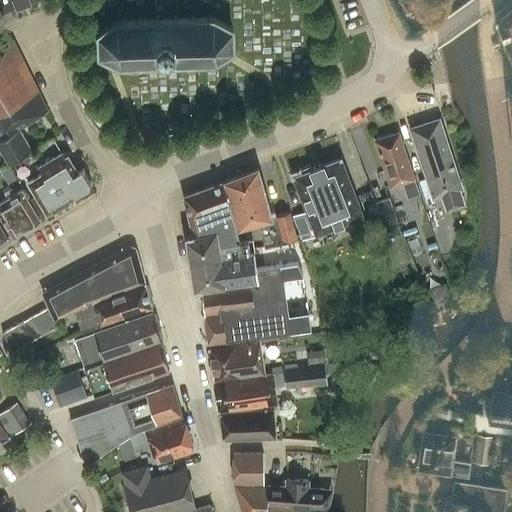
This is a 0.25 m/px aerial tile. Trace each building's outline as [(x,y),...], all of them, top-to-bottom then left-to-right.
[(0,0),(0,3),(2,10),(28,0),(0,0)] [(511,8),(499,20),(497,25),(508,50),(511,47),(511,8)] [(177,16),(174,16),(174,19),(159,19),(159,16),(156,17),(156,19),(142,20),(142,17),(139,17),(139,20),(125,20),(125,18),(122,18),(122,20),(117,21),(117,20),(114,21),(100,32),(100,31),(98,34),(99,52),(101,55),(101,54),(116,63),(119,65),(119,64),(122,64),(122,66),(125,66),(125,64),(140,63),(140,65),(143,65),(143,63),(159,63),(159,65),(162,65),(162,63),(176,62),(176,64),(179,64),(179,62),(194,61),(194,64),(197,64),(197,61),(210,61),(210,63),(214,63),(214,61),(215,61),(217,60),(217,59),(232,50),(234,47),(233,47),(233,30),(233,29),(232,27),(216,19),(216,18),(213,17),(212,17),(212,15),(209,15),(209,17),(194,18),(194,15),(191,15),(191,18),(177,19),(177,16)] [(32,149),(19,127),(48,110),(13,39),(7,42),(0,45),(0,148),(9,163),(16,159),(32,149)] [(440,194),(445,209),(465,202),(460,187),(461,187),(439,118),(411,127),(433,196),(440,194)] [(390,186),(403,182),(407,196),(420,192),(399,131),(375,139),(390,186)] [(72,158),(82,153),(72,135),(63,140),(72,158)] [(62,152),(39,166),(42,172),(28,181),(47,213),(76,196),(76,197),(90,188),(92,182),(83,168),(78,171),(68,154),(65,156),(62,152)] [(340,158),(322,165),(321,163),(312,167),(312,168),(294,175),(293,176),(306,210),(294,215),(303,239),(364,215),(341,157),(340,157),(340,158)] [(7,179),(10,185),(26,176),(16,159),(9,163),(0,168),(7,179)] [(258,166),(225,179),(225,180),(223,180),(237,227),(238,227),(260,221),(262,227),(260,227),(265,246),(284,241),(285,241),(297,238),(289,211),(272,216),(258,166)] [(223,180),(184,194),(193,233),(208,229),(208,230),(215,244),(240,240),(237,227),(223,180)] [(4,191),(8,196),(0,201),(0,215),(11,235),(40,217),(22,188),(15,192),(12,187),(4,191)] [(389,196),(375,200),(387,237),(401,232),(389,196)] [(253,246),(252,239),(215,245),(215,244),(208,230),(192,233),(201,286),(201,287),(258,279),(256,268),(254,251),(253,246)] [(285,241),(286,251),(300,249),(298,239),(285,241)] [(130,246),(102,260),(115,292),(145,280),(136,249),(136,248),(135,247),(134,246),(133,246),(132,245),(130,246)] [(93,300),(115,292),(102,260),(75,274),(86,303),(93,300)] [(258,279),(201,287),(204,313),(207,342),(310,328),(302,272),(296,261),(256,268),(258,279)] [(75,308),(86,303),(75,274),(43,291),(49,306),(55,318),(75,308)] [(99,325),(151,307),(152,307),(145,282),(93,302),(93,300),(86,303),(75,308),(83,330),(99,325)] [(59,325),(55,318),(49,306),(38,312),(48,331),(59,325)] [(92,363),(161,339),(153,311),(152,311),(151,307),(112,321),(113,325),(82,335),(92,363)] [(36,338),(48,331),(38,312),(26,319),(36,338)] [(14,325),(25,344),(36,338),(26,319),(14,325)] [(2,332),(9,345),(10,344),(13,350),(25,344),(14,325),(2,332)] [(85,367),(94,394),(112,388),(169,368),(161,340),(85,367)] [(209,347),(213,379),(264,372),(260,340),(209,347)] [(318,350),(305,352),(307,364),(320,362),(318,350)] [(348,380),(365,379),(364,361),(346,363),(348,380)] [(284,370),(264,373),(213,380),(218,410),(277,402),(273,378),(284,376),(286,386),(327,382),(325,363),(283,368),(284,370)] [(54,386),(60,405),(87,396),(80,377),(54,386)] [(70,418),(71,421),(86,464),(130,433),(183,415),(173,382),(70,418)] [(511,391),(493,389),(492,397),(485,396),(483,412),(490,413),(488,421),(511,424),(511,391)] [(0,412),(0,418),(11,435),(28,424),(14,403),(0,412)] [(223,440),(275,437),(273,409),(267,409),(266,406),(264,407),(264,409),(219,411),(223,440)] [(147,428),(131,435),(136,450),(152,444),(158,461),(193,449),(182,415),(147,428)] [(0,440),(9,435),(0,423),(0,440)] [(453,458),(456,436),(424,431),(419,468),(469,475),(471,460),(453,458)] [(477,433),(473,461),(488,463),(492,435),(477,433)] [(233,452),(234,482),(264,481),(263,451),(233,452)] [(147,464),(122,471),(132,511),(173,511),(196,506),(185,468),(151,477),(147,464)] [(287,486),(269,485),(267,505),(322,508),(328,508),(332,489),(307,487),(308,479),(287,478),(287,486)] [(242,511),(321,511),(322,508),(267,505),(269,485),(234,483),(242,511)] [(490,511),(491,507),(503,509),(507,488),(471,483),(469,498),(471,498),(470,503),(447,499),(444,511),(490,511)]
